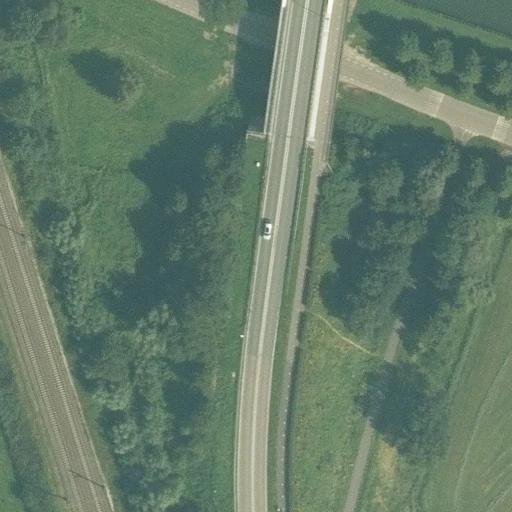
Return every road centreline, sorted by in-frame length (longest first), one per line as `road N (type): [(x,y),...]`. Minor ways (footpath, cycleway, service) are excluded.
road 1 (tertiary): [(255,511),(255,395),(308,0)]
road 2 (tertiary): [(511,133),(345,71),(188,0)]
